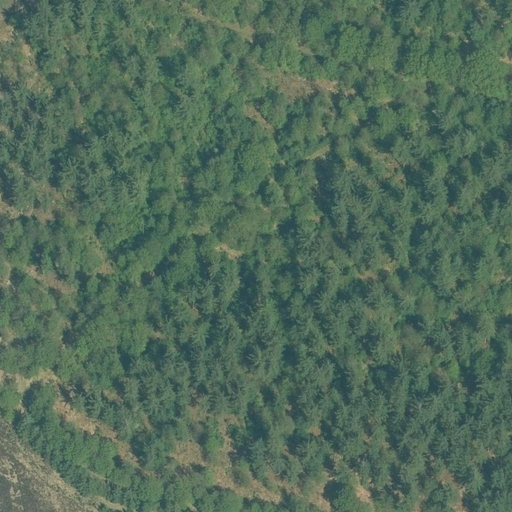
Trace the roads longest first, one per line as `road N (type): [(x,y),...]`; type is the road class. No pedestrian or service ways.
road 1 (track): [(16,401),(197,225),(422,81)]
road 2 (track): [(0,232),(26,408),(47,450),(105,487),(191,511)]
road 3 (track): [(511,101),(337,61),(172,0)]
